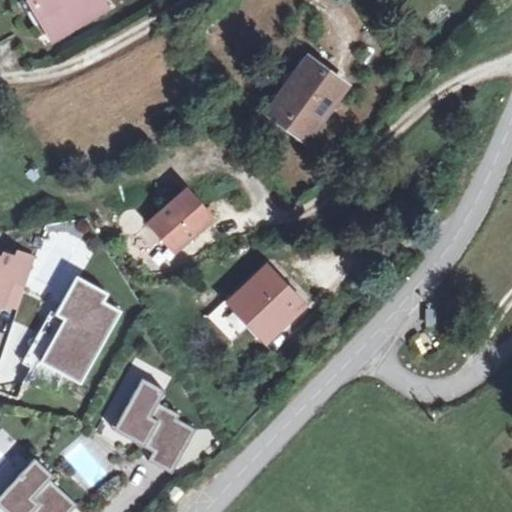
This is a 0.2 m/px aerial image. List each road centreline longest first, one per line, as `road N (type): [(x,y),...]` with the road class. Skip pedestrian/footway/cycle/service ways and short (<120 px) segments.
road 1 (tertiary): [(511,128),(444,258),(359,353)]
road 2 (tertiary): [(359,353),(205,511)]
road 3 (residential): [(190,0),(91,62),(0,86)]
road 4 (residential): [(359,353),(410,389),(445,384),(511,345)]
